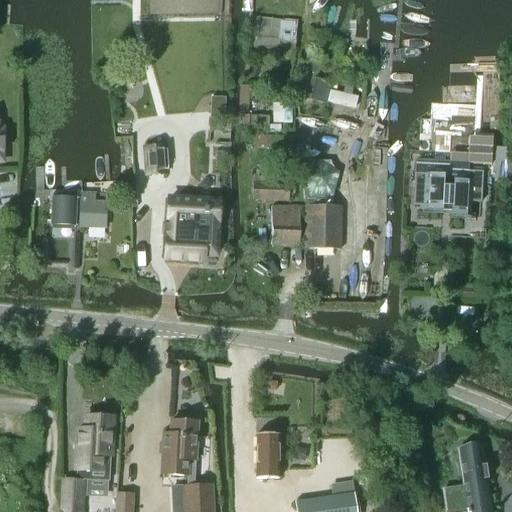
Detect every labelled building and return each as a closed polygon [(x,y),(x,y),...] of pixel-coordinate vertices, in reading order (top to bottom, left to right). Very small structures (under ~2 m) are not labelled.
[(293,60),(297,22),(256,18),(252,56),(293,60)] [(301,63),(299,74),(312,77),(324,61),(313,52),(304,63),(301,63)] [(324,103),(329,83),(300,76),(296,97),(324,103)] [(204,78),(205,103),(220,102),(219,77),(204,78)] [(248,86),(239,86),(237,124),(257,126),(256,136),(255,148),(289,150),(290,138),(261,137),(261,125),(267,126),(267,116),(246,115),(248,86)] [(161,147),(145,149),(147,176),(163,174),(161,147)] [(308,198),(331,198),(338,173),(317,161),(299,176),(308,198)] [(448,171),(449,166),(414,164),(412,206),(422,207),(422,211),(451,212),(450,217),(469,218),(470,203),(480,204),(482,173),(448,171)] [(289,201),(290,173),(253,172),(252,200),(289,201)] [(126,186),(128,209),(136,208),(134,185),(126,186)] [(53,198),(53,195),(52,195),(52,197),(50,197),(50,198),(52,198),(51,225),(49,224),(48,226),(50,226),(50,227),(51,228),(51,225),(74,226),(74,229),(75,229),(75,227),(77,227),(77,226),(75,226),(76,199),(78,200),(78,198),(77,198),(77,197),(75,197),(75,199),(53,198)] [(104,228),(105,205),(93,204),(93,196),(81,195),(79,227),(104,228)] [(163,225),(162,234),(166,234),(165,260),(201,262),(202,262),(203,255),(214,256),(215,256),(217,217),(192,216),(193,201),(168,200),(167,225),(163,225)] [(298,212),(304,213),(305,208),(305,206),(271,206),(270,245),(298,246),(298,212)] [(305,208),(304,213),(303,249),(340,250),(341,209),(305,208)] [(76,449),(75,471),(82,471),(82,478),(86,478),(85,480),(107,481),(109,457),(110,457),(112,419),(85,418),(84,431),(77,430),(76,440),(76,449)] [(186,477),(185,487),(193,486),(195,461),(197,423),(170,422),(169,435),(162,435),(160,475),(186,477)] [(256,435),(256,479),(278,479),(278,435),(256,435)] [(456,511),(467,510),(466,511),(490,511),(480,448),(458,451),(463,487),(442,490),(445,511),(456,511)] [(63,481),(61,509),(63,511),(80,511),(81,510),(81,496),(82,482),(74,482),(63,481)] [(183,511),(212,511),(211,486),(182,487),(183,511)] [(131,511),(132,495),(116,494),(114,511),(131,511)] [(294,503),(295,511),(355,511),(353,494),(294,503)]
